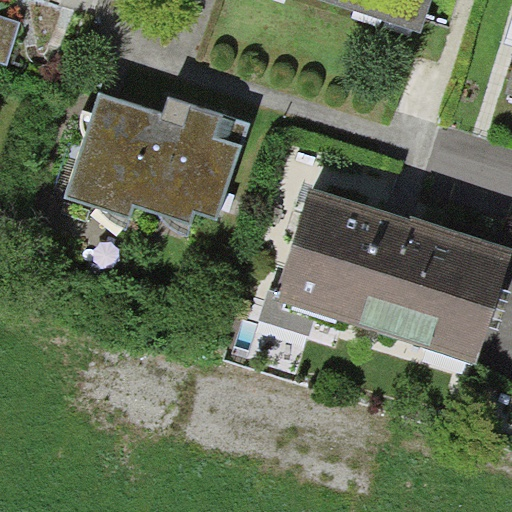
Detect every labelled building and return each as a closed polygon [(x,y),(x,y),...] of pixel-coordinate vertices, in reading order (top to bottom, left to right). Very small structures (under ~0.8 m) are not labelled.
[(291,0),(423,42),(436,0),(291,0)] [(22,27),(0,19),(0,65),(9,68),(22,27)] [(511,109),(511,67),(501,106),(511,109)] [(129,211),(210,236),(245,127),(157,100),(148,129),(87,110),(55,214),(122,235),(129,211)] [(465,375),(499,263),(387,229),(298,201),(264,312),(465,375)]
